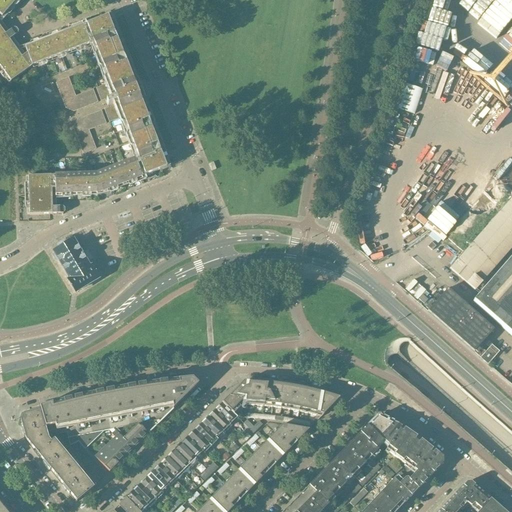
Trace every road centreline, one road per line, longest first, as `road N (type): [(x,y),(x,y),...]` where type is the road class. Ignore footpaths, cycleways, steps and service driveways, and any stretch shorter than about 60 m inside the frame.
road 1 (trunk): [(185,0),(228,141),(282,238),(332,301),(511,463)]
road 2 (trunk): [(511,444),(395,342),(293,227),(231,106),(202,0)]
road 3 (unclassified): [(325,251),(411,0)]
road 4 (residential): [(0,417),(14,404),(75,387),(218,368)]
road 5 (residential): [(0,264),(79,222),(193,179)]
road 6 (secondary): [(364,281),(511,413)]
road 7 (residential): [(91,511),(216,382),(218,368)]
road 8 (residential): [(193,179),(123,0)]
road 9 (residential): [(255,511),(366,396)]
road 10 (residential): [(218,368),(293,374),(366,396)]
road 11 (secondary): [(221,261),(301,259),(364,281)]
road 12 (residential): [(366,396),(465,466)]
